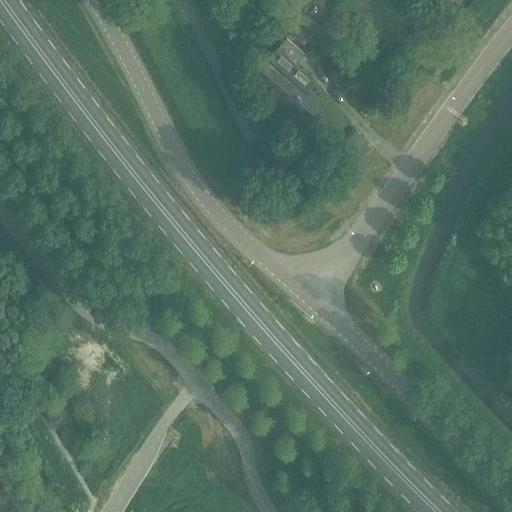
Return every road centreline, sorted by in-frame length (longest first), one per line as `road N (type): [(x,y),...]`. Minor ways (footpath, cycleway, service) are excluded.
road 1 (primary): [(444,511),(254,318),(122,161),(3,0)]
road 2 (unclassified): [(307,292),(216,215),(179,161),(100,0)]
road 3 (unclassified): [(307,292),(511,26)]
road 4 (unclassified): [(511,499),(307,292)]
road 5 (residential): [(111,511),(197,385)]
